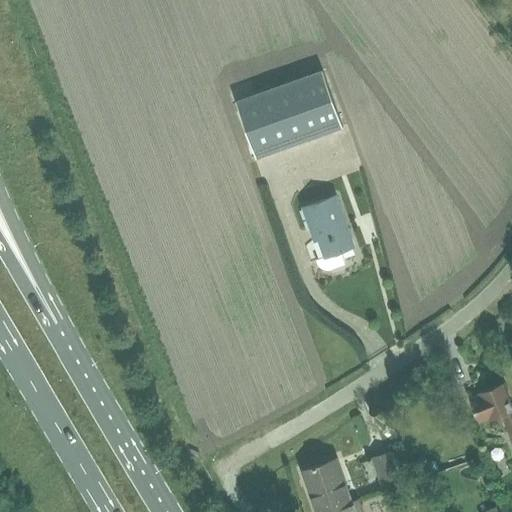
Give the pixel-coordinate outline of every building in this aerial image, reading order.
[(343,126),(337,107),(323,70),(236,101),(256,157),(343,126)] [(355,246),(348,227),(337,195),(303,207),(312,231),(316,229),(325,256),(317,259),(319,263),(322,266),(325,267),(329,268),(345,262),(342,251),(355,246)] [(470,398),(477,416),(480,422),(489,418),(490,420),(502,415),(511,439),(511,405),(503,382),(479,392),(479,394),(470,398)] [(480,432),(463,439),(468,452),(485,445),(480,432)] [(401,483),(397,470),(390,451),(373,457),(384,489),(401,483)] [(317,511),(323,511),(353,502),(337,458),(302,470),(317,511)] [(427,461),(405,469),(408,480),(431,472),(427,461)] [(362,511),(359,500),(353,502),(323,511),(362,511)]
